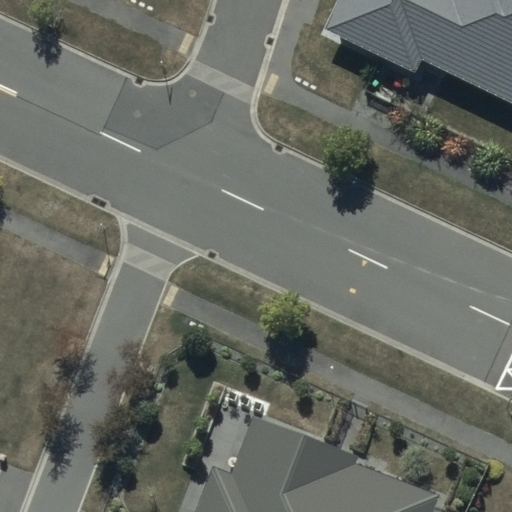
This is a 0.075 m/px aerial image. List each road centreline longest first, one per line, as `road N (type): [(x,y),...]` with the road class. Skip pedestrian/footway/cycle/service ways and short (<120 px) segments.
road 1 (residential): [(184,168),(50,511)]
road 2 (residential): [(511,326),(184,168)]
road 3 (residential): [(184,168),(0,84)]
road 4 (residential): [(251,0),(184,168)]
